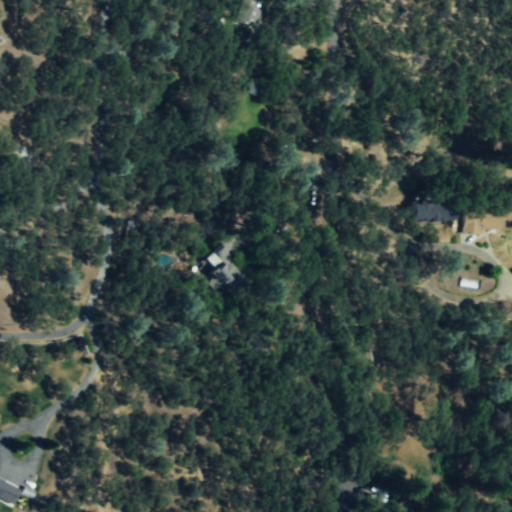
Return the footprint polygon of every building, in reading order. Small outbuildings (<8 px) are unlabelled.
[(258,10),(251,9),(253,0),(232,0),(228,22),(253,28),(258,10)] [(431,192),(415,192),(415,202),(407,202),(407,222),(455,222),(455,200),(431,200),(431,192)] [(511,230),(511,208),(456,208),(456,218),(461,218),(461,234),(480,234),(480,230),(511,230)] [(224,243),(231,253),(246,242),(239,232),(224,243)] [(195,264),(227,299),(243,284),(221,259),(230,251),(220,241),(195,264)] [(20,488),(0,478),(0,499),(12,505),(20,488)]
